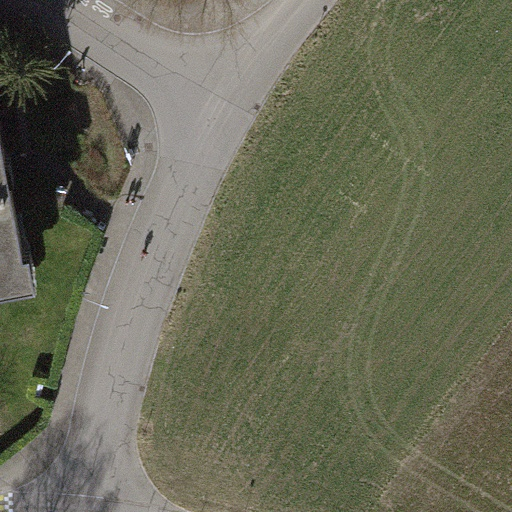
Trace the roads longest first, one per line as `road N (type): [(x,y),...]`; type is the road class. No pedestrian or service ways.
road 1 (residential): [(88,511),(121,353),(152,261),(226,104)]
road 2 (residential): [(226,104),(61,0)]
road 3 (residential): [(226,104),(308,0)]
